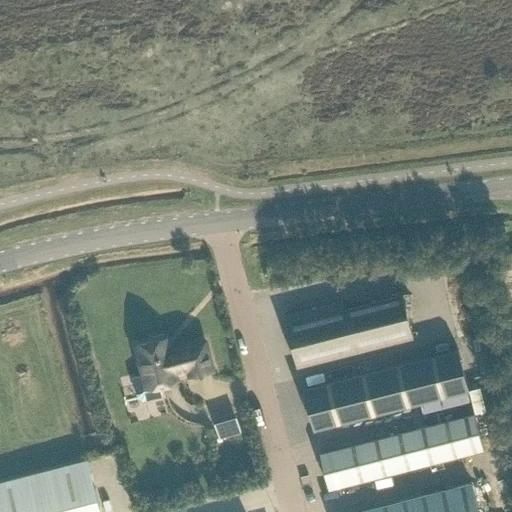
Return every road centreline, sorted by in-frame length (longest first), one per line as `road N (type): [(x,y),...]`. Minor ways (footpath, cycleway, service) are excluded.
road 1 (unclassified): [(288,511),(224,221)]
road 2 (tertiary): [(511,187),(224,221)]
road 3 (tertiary): [(0,262),(73,242),(224,221)]
